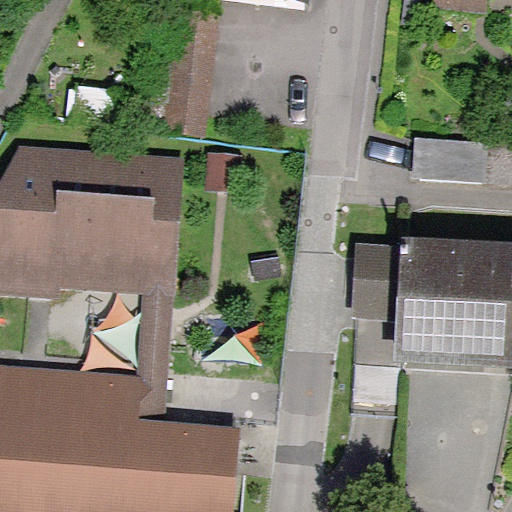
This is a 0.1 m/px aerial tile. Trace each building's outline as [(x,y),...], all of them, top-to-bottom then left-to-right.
[(243,0),(310,10),(311,0),(243,0)] [(421,0),(421,13),(472,17),(473,0),(421,0)] [(224,25),(182,21),(172,143),(214,146),(224,25)] [(0,372),(0,511),(234,511),(240,431),(160,430),(197,164),(13,151),(0,178),(0,295),(136,303),(128,372),(0,372)] [(380,311),(379,368),(510,371),(509,401),(511,400),(511,244),(382,241),(380,311)]
